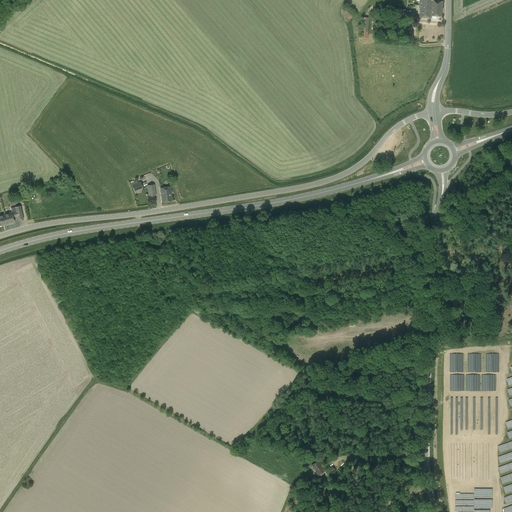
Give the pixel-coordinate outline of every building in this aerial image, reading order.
[(420,0),(420,8),(420,17),(432,18),(432,16),(441,17),(442,3),(434,2),(434,0),(420,0)] [(134,192),(143,189),(140,181),(138,182),(137,181),(131,183),(134,192)] [(156,196),(154,184),(147,185),(149,196),(156,196)] [(160,188),(162,202),(172,201),(170,187),(160,188)] [(12,212),(5,214),(7,223),(5,223),(6,225),(14,223),(14,222),(15,222),(14,220),(15,220),(15,219),(14,220),(13,217),(17,216),(18,220),(23,219),(20,206),(11,208),(12,212)] [(320,459),(312,465),(319,475),(326,470),(321,463),(322,462),(320,459)]
